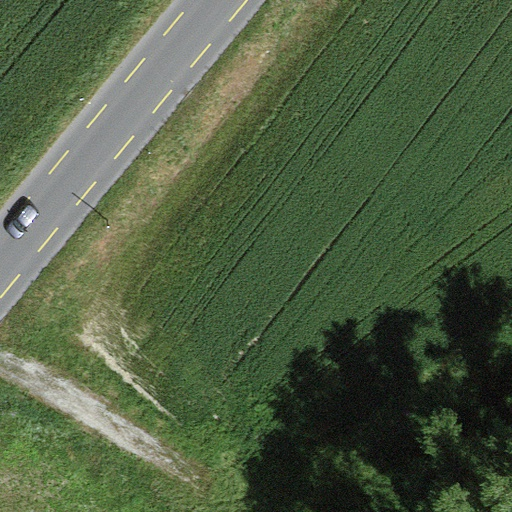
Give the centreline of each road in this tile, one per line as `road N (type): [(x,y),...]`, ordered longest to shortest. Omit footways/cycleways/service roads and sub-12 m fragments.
road 1 (tertiary): [(225,0),(0,270)]
road 2 (track): [(0,356),(84,388),(271,493)]
